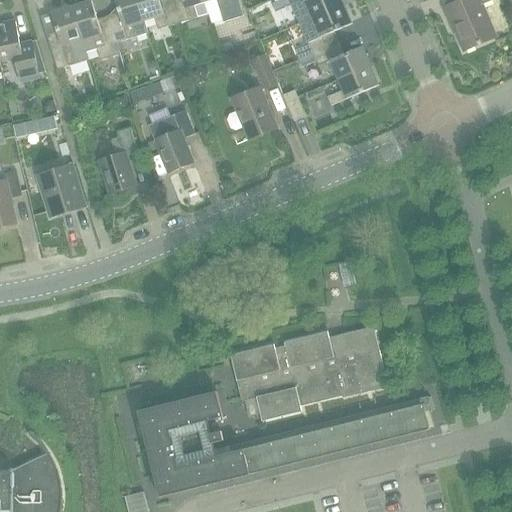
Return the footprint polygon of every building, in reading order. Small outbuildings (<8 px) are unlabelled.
[(147,33),(143,21),(136,0),(114,0),(119,13),(108,16),(116,43),(147,33)] [(158,30),(178,24),(170,0),(160,0),(159,1),(158,0),(136,0),(143,21),(154,18),(158,30)] [(194,5),(205,2),(204,0),(170,0),(178,24),(198,18),(194,5)] [(204,0),(205,2),(210,0),(215,0),(223,23),(243,17),(237,0),(204,0)] [(307,8),(312,18),(344,5),(341,0),(270,0),(275,12),(292,5),(295,13),(307,8)] [(464,51),(495,38),(481,5),(492,0),(440,0),(443,8),(450,23),(451,22),(464,51)] [(120,54),(116,43),(108,16),(97,20),(91,1),(71,7),(82,40),(85,52),(96,49),(100,61),(120,54)] [(352,24),(344,5),(312,18),(316,29),(304,34),(313,54),(339,43),(334,32),(352,24)] [(88,60),(85,52),(82,40),(71,7),(51,13),(57,32),(46,36),(57,70),(77,64),(88,60)] [(15,20),(0,23),(0,61),(11,59),(12,65),(16,65),(19,78),(39,74),(46,72),(36,41),(32,42),(20,44),(15,20)] [(231,42),(220,46),(222,53),(233,49),(231,42)] [(338,80),(370,66),(362,47),(344,55),(339,43),(313,54),(298,61),(301,68),(316,62),(322,74),(334,69),(338,80)] [(265,90),(277,85),(264,55),(253,60),(265,90)] [(378,86),(370,66),(338,80),(343,90),(327,97),(331,106),(378,86)] [(198,68),(193,77),(202,81),(207,72),(198,68)] [(145,87),(130,92),(134,104),(149,98),(145,87)] [(249,140),(276,128),(260,88),(232,99),(237,111),(229,114),(227,119),(231,129),(236,130),(244,127),(249,140)] [(293,121),(305,116),(294,90),(283,96),(293,121)] [(124,96),(113,99),(117,111),(128,107),(124,96)] [(47,102),(43,107),(45,114),(55,111),(53,101),(47,102)] [(184,139),(195,134),(185,111),(173,116),(149,125),(156,140),(154,141),(168,173),(194,163),(184,139)] [(36,120),(39,133),(57,129),(54,116),(36,120)] [(127,156),(138,153),(131,129),(118,133),(124,153),(99,161),(109,194),(136,186),(127,156)] [(50,217),(85,206),(72,165),(37,176),(50,217)] [(11,199),(22,196),(16,171),(4,174),(5,181),(0,181),(0,227),(17,224),(11,199)] [(374,411),(392,406),(373,327),(329,338),(327,330),(284,341),(285,346),(275,348),(274,343),(230,354),(241,402),(256,398),(262,423),(302,413),(301,406),(342,396),(347,417),(374,411)] [(216,392),(138,411),(159,498),(430,430),(425,412),(434,410),(430,397),(422,399),(392,406),(374,411),(347,417),(214,451),(212,443),(223,441),(221,431),(210,434),(206,421),(223,417),(216,392)] [(60,511),(61,510),(62,497),(62,491),(60,480),(56,469),(51,458),(45,449),(38,441),(30,434),(29,435),(38,444),(46,454),(13,470),(13,469),(0,468),(0,511),(60,511)] [(128,511),(146,511),(140,482),(123,486),(128,511)]
